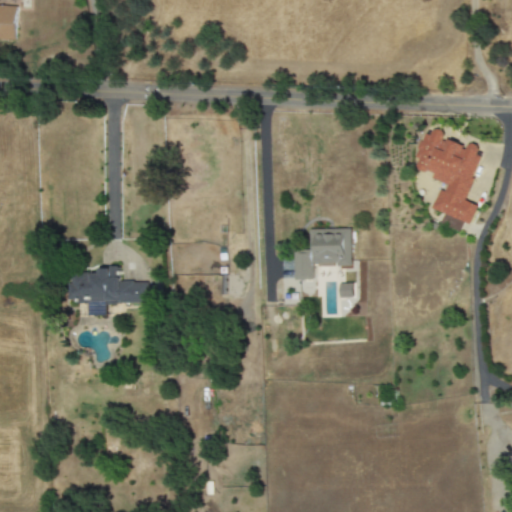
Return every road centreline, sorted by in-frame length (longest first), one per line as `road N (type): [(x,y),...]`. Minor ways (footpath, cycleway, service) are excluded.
road 1 (residential): [(0,93),(511,112)]
road 2 (residential): [(506,112),(501,192),(475,257),(481,373),(511,389)]
